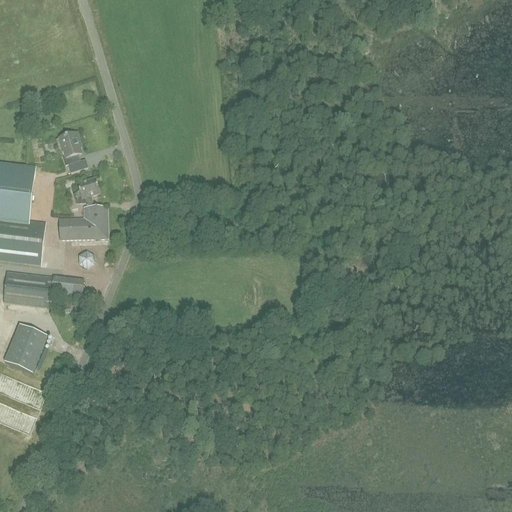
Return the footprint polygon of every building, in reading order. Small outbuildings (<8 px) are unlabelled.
[(66,160),(82,156),(80,150),(82,149),(77,134),(60,139),(66,160)] [(89,170),(86,161),(69,167),(71,175),(89,170)] [(0,261),(41,266),(45,225),(30,223),(37,169),(0,164),(0,261)] [(95,209),(91,198),(100,195),(95,180),(78,186),(80,195),(77,196),(80,205),(85,203),(87,209),(84,209),(85,220),(60,221),(60,242),(109,241),(108,209),(95,209)] [(88,271),(95,266),(95,257),(87,253),(79,257),(79,267),(88,271)] [(81,314),(84,283),(7,274),(5,305),(81,314)] [(20,327),(5,364),(32,375),(48,338),(20,327)] [(8,459),(16,461),(18,453),(10,451),(8,459)] [(7,473),(4,481),(0,479),(0,490),(10,494),(14,484),(12,483),(15,476),(7,473)]
